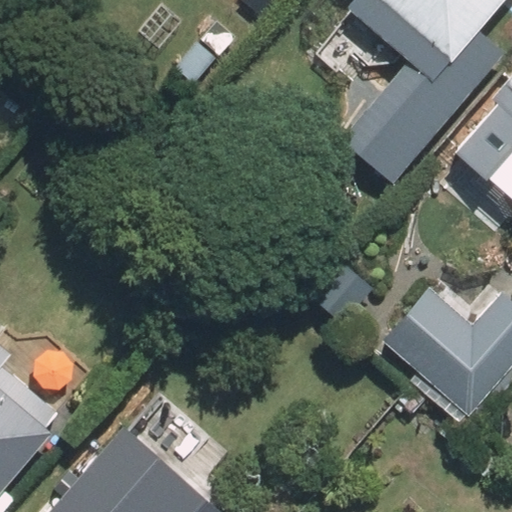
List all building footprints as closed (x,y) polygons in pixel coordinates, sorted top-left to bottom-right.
[(350,0),(346,6),(406,57),(339,136),(392,181),(504,50),(478,28),(501,0),(350,0)] [(430,287),(382,340),(464,414),(511,360),(511,301),(502,292),(472,325),(430,287)] [(0,493),(53,430),(46,424),(58,410),(3,364),(11,354),(0,345),(0,493)] [(157,369),(120,405),(147,432),(183,395),(157,369)] [(44,511),(129,511),(83,470),(44,511)]
